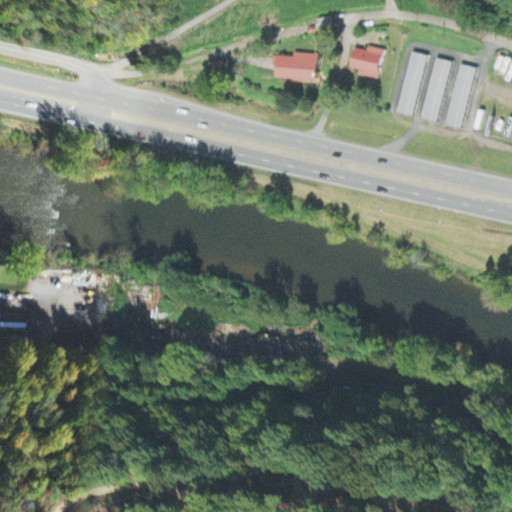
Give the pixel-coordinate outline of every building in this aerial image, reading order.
[(355,50),(350,70),(358,72),(357,77),(378,82),(386,53),(369,49),(368,54),(355,50)] [(413,119),(428,58),(412,54),(397,115),(413,119)] [(318,57),(294,56),(294,59),(272,58),(272,68),(277,68),(276,81),(317,83),(318,57)] [(452,64),(436,60),(422,121),(438,125),(452,64)] [(448,128),(464,131),(475,70),(459,67),(448,128)]
